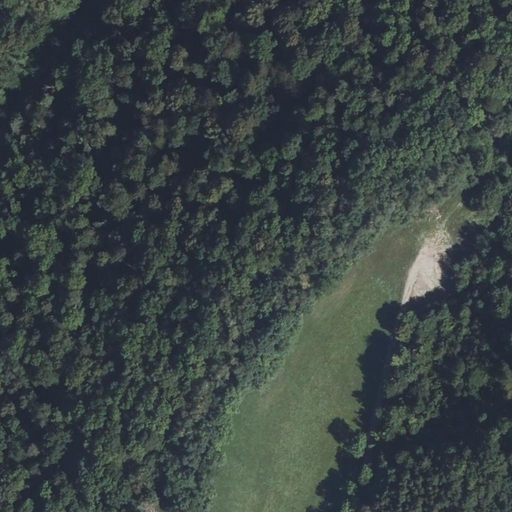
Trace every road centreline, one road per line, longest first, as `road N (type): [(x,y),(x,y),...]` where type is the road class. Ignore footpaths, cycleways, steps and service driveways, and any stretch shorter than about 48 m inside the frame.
road 1 (track): [(360,511),(368,437),(435,246),(511,247)]
road 2 (track): [(0,142),(89,0)]
